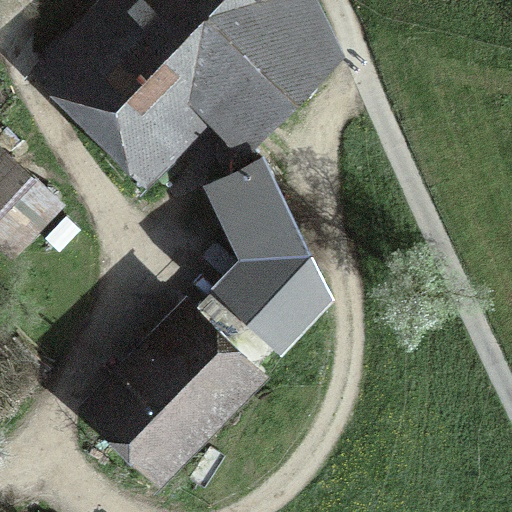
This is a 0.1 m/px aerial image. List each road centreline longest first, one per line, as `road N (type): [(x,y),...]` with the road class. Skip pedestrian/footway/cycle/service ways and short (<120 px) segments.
road 1 (track): [(110,511),(77,495),(51,462),(59,410),(91,362),(122,250),(0,13)]
road 2 (track): [(369,83),(331,110),(316,169),(353,361),(319,452),(248,511)]
road 3 (track): [(335,0),(443,267),(511,400)]
